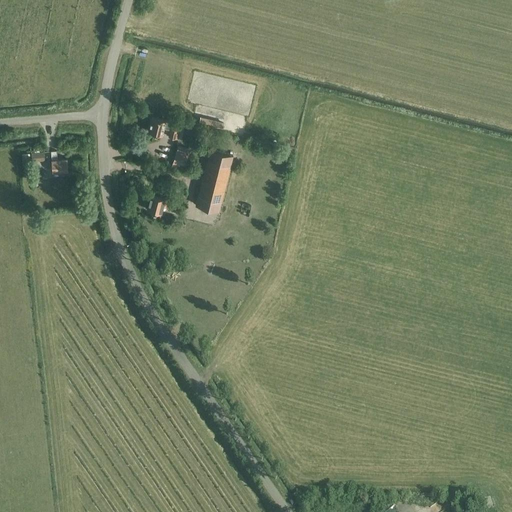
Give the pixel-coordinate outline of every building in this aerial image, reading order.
[(168,136),(175,138),(179,124),(151,117),(148,131),(161,135),(163,128),(170,130),(168,136)] [(198,124),(212,127),(214,121),(200,118),(198,124)] [(194,141),(207,143),(209,135),(196,132),(194,141)] [(188,157),(189,146),(179,145),(178,156),(188,157)] [(195,205),(217,211),(231,155),(209,149),(195,205)] [(67,158),(57,158),(57,151),(51,151),(52,159),(51,159),(52,171),(68,170),(67,158)] [(147,210),(160,213),(164,199),(151,195),(147,210)]
